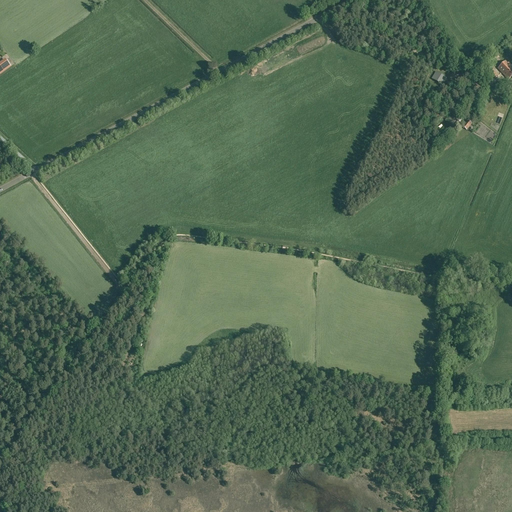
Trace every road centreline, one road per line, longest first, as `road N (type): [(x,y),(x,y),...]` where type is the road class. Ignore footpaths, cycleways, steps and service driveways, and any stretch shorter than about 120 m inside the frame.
road 1 (unclassified): [(34,170),(350,0)]
road 2 (track): [(172,231),(317,247),(443,273),(511,274)]
road 3 (track): [(0,459),(172,231)]
road 4 (track): [(31,172),(127,290)]
